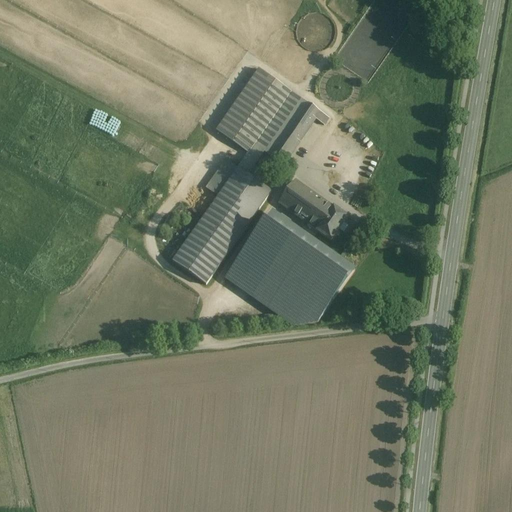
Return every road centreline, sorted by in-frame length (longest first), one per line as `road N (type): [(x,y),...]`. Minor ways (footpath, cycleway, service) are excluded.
road 1 (unclassified): [(442,317),(87,360),(0,381)]
road 2 (secondary): [(442,317),(495,0)]
road 3 (track): [(202,160),(0,51)]
road 4 (secondary): [(419,511),(442,317)]
